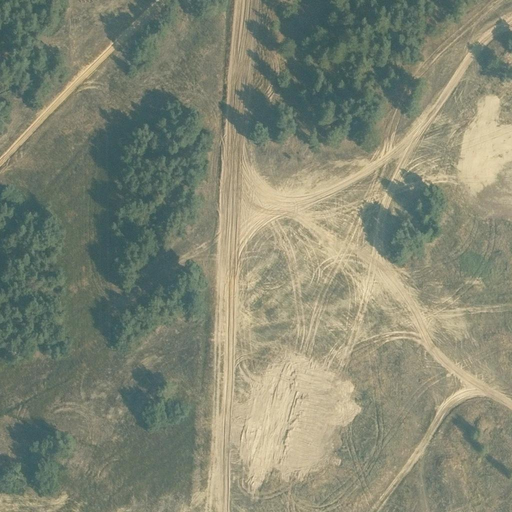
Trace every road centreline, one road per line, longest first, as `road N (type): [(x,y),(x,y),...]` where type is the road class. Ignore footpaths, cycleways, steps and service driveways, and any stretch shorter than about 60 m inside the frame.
road 1 (track): [(255,0),(234,192),(228,511)]
road 2 (track): [(0,165),(170,0)]
